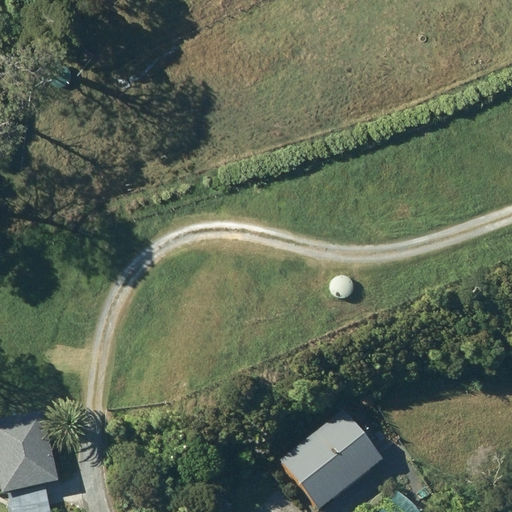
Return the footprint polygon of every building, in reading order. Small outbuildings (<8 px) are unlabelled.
[(423,81),(436,0),(388,0),(388,2),(374,0),(306,0),(297,60),(344,68),(351,24),(382,29),(375,73),(423,81)] [(278,3),(233,30),(246,50),(291,24),(278,3)] [(357,286),(344,270),(325,284),(338,301),(357,286)] [(381,461),(338,408),(276,458),(314,505),(340,484),(356,504),(377,487),(366,473),(381,461)] [(36,414),(0,421),(0,490),(3,490),(7,511),(43,511),(46,511),(41,485),(50,483),(36,414)] [(415,511),(392,491),(373,511),(415,511)]
